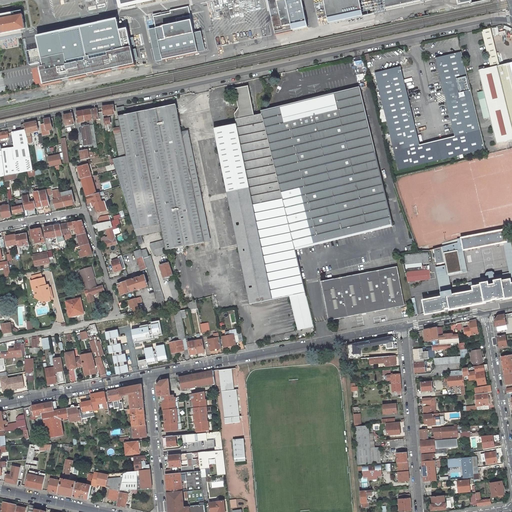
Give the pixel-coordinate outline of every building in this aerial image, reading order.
[(375,27),(369,0),(267,0),(275,35),(276,36),(348,20),(348,22),(351,32),(375,27)] [(389,0),(392,10),(437,0),(457,0),(459,4),(471,1),(470,0),(389,0)] [(194,32),(189,6),(153,14),(155,27),(148,30),(155,61),(205,50),(200,31),(194,32)] [(0,33),(26,28),(24,15),(0,19),(0,33)] [(116,21),(37,38),(42,65),(37,67),(41,86),(135,65),(126,28),(118,30),(116,21)] [(491,68),(498,66),(511,124),(511,62),(500,65),(491,28),(482,30),(491,68)] [(420,145),(401,66),(375,73),(399,170),(480,150),(485,149),(461,52),(436,58),(455,136),(420,145)] [(497,144),(511,140),(511,124),(498,66),(491,68),(479,70),(484,91),(477,92),(484,119),(490,117),(497,144)] [(250,304),(306,293),(303,279),(295,250),(278,176),(262,114),(254,115),(248,86),(235,89),(239,108),(235,114),(237,124),(214,129),(215,132),(250,304)] [(262,114),(278,176),(375,153),(360,88),(272,109),(262,111),(262,114)] [(127,156),(120,158),(112,159),(116,170),(121,186),(135,229),(161,224),(162,231),(164,240),(166,250),(211,241),(189,130),(182,131),(181,126),(179,118),(178,110),(176,104),(118,116),(119,120),(127,156)] [(104,115),(115,114),(113,105),(102,107),(103,112),(104,115)] [(97,108),(92,109),(93,120),(101,119),(103,128),(105,128),(104,119),(104,115),(103,112),(98,113),(97,108)] [(93,120),(92,109),(84,111),(77,112),(78,122),(90,121),(93,120)] [(75,126),(73,113),(64,115),(65,120),(66,122),(64,122),(66,128),(75,126)] [(52,129),(50,118),(44,120),(45,124),(41,125),(43,134),(43,135),(50,134),(50,130),(51,129),(52,129)] [(127,156),(119,120),(116,121),(117,128),(114,128),(120,158),(127,156)] [(39,131),(37,122),(24,124),(25,129),(27,138),(30,137),(32,137),(31,133),(32,133),(32,132),(39,131)] [(94,147),(97,147),(94,125),(88,126),(82,127),(84,146),(94,144),(94,147)] [(25,129),(22,130),(14,132),(16,148),(1,150),(2,156),(5,176),(17,173),(28,171),(33,170),(28,143),(27,138),(25,129)] [(8,132),(0,132),(0,139),(1,143),(7,142),(9,138),(8,132)] [(64,164),(69,163),(66,138),(61,139),(64,164)] [(90,159),(88,150),(80,151),(82,160),(87,159),(90,159)] [(375,153),(278,176),(295,250),(393,226),(375,153)] [(62,164),(60,155),(49,157),(50,165),(51,167),(62,164)] [(78,168),(78,167),(87,165),(87,162),(88,162),(87,159),(82,160),(76,161),(78,168)] [(92,176),(89,164),(87,165),(78,167),(82,179),(92,176)] [(96,191),(93,178),(98,177),(97,175),(92,176),(82,179),(87,196),(98,193),(102,192),(101,189),(99,190),(99,191),(96,191)] [(55,208),(65,206),(63,198),(63,197),(61,189),(53,191),(55,200),(53,200),(55,208)] [(38,210),(41,209),(40,207),(43,206),(40,192),(39,191),(34,192),(38,210)] [(42,192),(40,192),(43,206),(50,205),(48,196),(47,194),(43,195),(42,192)] [(98,193),(87,196),(89,202),(92,201),(93,205),(95,205),(98,213),(108,210),(105,201),(101,202),(98,193)] [(35,201),(30,202),(28,195),(23,197),(26,210),(36,208),(35,201)] [(65,206),(75,204),(73,195),(63,197),(63,198),(65,206)] [(12,216),(10,205),(0,206),(0,207),(2,218),(12,216)] [(82,221),(69,224),(70,229),(75,228),(77,236),(86,233),(82,221)] [(115,237),(116,237),(115,234),(114,235),(112,229),(113,229),(112,225),(111,221),(99,223),(97,224),(99,231),(106,229),(108,236),(106,237),(105,236),(101,237),(103,242),(105,242),(107,247),(118,244),(117,238),(115,239),(115,237)] [(62,225),(64,235),(71,234),(70,229),(69,224),(62,225)] [(141,235),(162,231),(161,224),(135,229),(137,236),(141,235)] [(59,236),(64,235),(62,225),(60,225),(58,225),(55,226),(57,237),(58,241),(58,242),(61,242),(60,239),(61,239),(60,237),(59,236)] [(55,226),(45,228),(47,238),(57,237),(55,226)] [(45,242),(41,228),(31,230),(33,239),(35,239),(36,244),(45,242)] [(508,242),(505,230),(461,238),(464,250),(508,242)] [(78,247),(81,246),(89,244),(86,233),(77,236),(80,244),(78,245),(78,247)] [(16,234),(6,236),(8,246),(9,246),(11,246),(18,244),(16,234)] [(18,247),(29,244),(27,234),(16,236),(16,234),(18,244),(18,247)] [(157,256),(166,253),(167,253),(166,250),(164,240),(150,244),(152,250),(154,255),(156,254),(157,256)] [(57,248),(60,248),(58,242),(58,241),(52,242),(53,249),(57,248)] [(82,250),(79,251),(81,257),(93,255),(89,244),(81,246),(82,250)] [(445,262),(442,247),(434,249),(437,264),(445,262)] [(149,256),(146,249),(141,251),(147,269),(154,291),(161,290),(151,256),(149,256)] [(141,271),(147,269),(141,251),(141,250),(135,252),(141,271)] [(458,250),(444,253),(448,274),(462,272),(458,250)] [(405,255),(406,264),(429,261),(428,252),(405,255)] [(38,256),(33,257),(35,265),(50,262),(48,253),(43,254),(43,253),(38,254),(38,256)] [(124,261),(120,262),(119,259),(118,260),(116,260),(112,261),(115,272),(122,269),(122,267),(125,266),(124,261)] [(164,278),(173,275),(169,262),(160,265),(164,278)] [(407,272),(408,281),(431,279),(430,269),(422,270),(421,266),(406,268),(405,264),(403,264),(405,272),(407,272)] [(392,308),(405,306),(404,299),(403,299),(398,273),(399,273),(397,266),(385,269),(367,272),(367,273),(352,275),(341,277),(341,278),(322,281),(327,308),(329,320),(380,311),(379,310),(392,308)] [(85,286),(86,290),(95,287),(92,279),(94,279),(95,278),(91,267),(80,270),(85,286)] [(511,283),(511,284),(511,279),(502,281),(501,274),(495,275),(495,273),(493,271),(487,272),(486,275),(486,277),(480,278),(482,285),(473,287),(474,291),(452,295),(451,290),(442,292),(442,297),(424,301),(426,314),(447,310),(446,309),(451,308),(451,309),(487,303),(487,301),(486,298),(489,298),(490,301),(493,300),(493,299),(499,298),(499,299),(502,298),(502,295),(505,295),(505,298),(506,299),(511,297),(511,283)] [(149,286),(145,275),(118,284),(121,295),(149,286)] [(48,285),(46,285),(44,278),(42,279),(33,281),(31,281),(33,289),(34,289),(36,296),(40,295),(44,297),(45,301),(51,300),(50,299),(50,296),(51,296),(49,288),(48,285)] [(169,282),(175,302),(182,300),(175,280),(169,282)] [(104,291),(102,285),(97,287),(95,287),(86,290),(85,291),(89,302),(94,301),(92,295),(104,291)] [(85,291),(86,290),(85,286),(73,289),(74,294),(85,291)] [(165,300),(161,290),(154,291),(159,305),(165,303),(164,300),(165,300)] [(67,302),(70,316),(84,313),(80,299),(67,302)] [(134,312),(139,311),(135,299),(130,300),(134,312)] [(196,300),(188,303),(190,310),(197,308),(196,300)] [(186,339),(182,318),(181,311),(180,307),(175,309),(175,312),(174,312),(179,341),(186,339)] [(504,314),(494,316),(496,326),(497,326),(498,330),(507,329),(504,314)] [(476,320),(468,322),(469,327),(464,328),(465,336),(478,334),(476,320)] [(125,329),(123,322),(114,324),(115,330),(119,330),(125,329)] [(3,333),(12,332),(11,323),(2,324),(3,333)] [(104,339),(99,324),(96,325),(100,340),(104,339)] [(438,327),(425,330),(426,341),(432,340),(433,345),(440,344),(439,338),(439,336),(438,327)] [(229,331),(225,332),(226,336),(222,337),(224,347),(229,346),(232,346),(236,345),(236,342),(234,335),(230,335),(229,331)] [(412,336),(413,347),(420,346),(419,336),(419,335),(412,336)] [(459,335),(439,336),(439,338),(440,344),(451,344),(459,343),(459,335)] [(504,335),(498,336),(500,347),(507,346),(506,340),(505,341),(504,335)] [(392,336),(347,345),(349,359),(357,358),(356,349),(381,344),(381,346),(386,345),(386,343),(389,343),(389,344),(397,342),(397,340),(392,336)] [(217,349),(222,348),(220,337),(208,340),(210,350),(215,349),(217,349)] [(44,349),(51,348),(50,344),(49,338),(42,339),(44,349)] [(172,354),(188,350),(186,339),(179,341),(170,343),(172,354)] [(101,345),(100,346),(99,341),(97,342),(96,340),(89,342),(93,352),(97,351),(97,353),(99,352),(99,353),(103,351),(101,345)] [(205,352),(202,340),(195,341),(188,342),(191,355),(205,352)] [(22,356),(25,356),(24,344),(15,344),(16,349),(14,349),(14,352),(3,353),(3,358),(10,357),(22,356)] [(415,349),(413,349),(414,360),(420,360),(420,359),(424,359),(429,359),(428,352),(423,352),(423,349),(417,349),(417,348),(415,348),(415,349)] [(434,348),(423,349),(423,352),(428,352),(429,359),(434,358),(434,350),(434,348)] [(467,349),(460,350),(461,356),(461,359),(468,357),(467,349)] [(472,353),(470,354),(472,362),(474,362),(474,365),(483,364),(482,360),(484,360),(483,357),(482,358),(481,349),(472,351),(472,353)] [(73,352),(65,354),(69,369),(74,368),(76,367),(83,366),(81,360),(76,361),(75,359),(73,352)] [(511,354),(501,356),(504,374),(511,373),(511,354)] [(395,356),(370,358),(370,364),(386,363),(386,366),(396,365),(395,356)] [(461,356),(434,358),(435,365),(462,362),(461,359),(461,356)] [(104,371),(105,371),(100,357),(95,358),(97,365),(101,376),(105,374),(104,371)] [(61,358),(53,359),(56,371),(58,371),(61,383),(65,382),(64,374),(65,374),(63,365),(62,365),(61,358)] [(420,360),(414,360),(415,372),(425,372),(424,359),(420,359),(420,360)] [(84,370),(85,376),(97,373),(95,363),(84,365),(84,370)] [(487,364),(462,368),(463,370),(463,375),(464,381),(476,379),(476,381),(478,380),(478,385),(487,384),(485,371),(488,371),(487,364)] [(53,368),(46,369),(49,384),(56,383),(53,368)] [(232,368),(219,370),(220,379),(222,378),(223,387),(221,387),(225,424),(238,422),(237,417),(240,416),(237,389),(234,390),(233,390),(231,374),(232,374),(232,368)] [(214,371),(179,377),(181,390),(193,388),(193,389),(195,389),(195,387),(215,383),(214,371)] [(392,380),(392,383),(401,382),(400,374),(393,375),(393,374),(392,374),(392,375),(387,375),(388,380),(392,380)] [(448,376),(448,377),(449,386),(461,385),(464,385),(464,381),(463,375),(449,376),(448,376)] [(7,376),(1,377),(3,391),(12,389),(12,388),(13,388),(13,389),(24,387),(22,376),(8,379),(7,376)] [(401,382),(392,383),(393,392),(397,392),(398,393),(402,393),(401,382)] [(432,382),(421,382),(422,391),(426,391),(429,391),(432,390),(432,382)] [(142,385),(120,389),(121,396),(127,395),(127,393),(130,393),(132,409),(144,408),(142,385)] [(475,388),(475,394),(488,392),(488,393),(492,392),(491,385),(475,388)] [(120,389),(108,391),(110,401),(122,399),(121,396),(120,389)] [(204,392),(192,394),(193,401),(195,415),(194,415),(195,423),(196,423),(197,434),(209,432),(208,421),(207,421),(206,414),(207,414),(206,400),(205,400),(204,392)] [(488,392),(475,394),(477,406),(466,407),(467,411),(489,409),(488,393),(488,392)] [(176,402),(175,397),(174,398),(173,395),(169,395),(163,396),(163,402),(162,402),(163,409),(164,409),(165,424),(165,431),(178,430),(177,423),(178,423),(176,408),(175,402),(176,402)] [(91,400),(91,401),(93,410),(94,410),(94,413),(99,412),(97,399),(91,400)] [(87,401),(81,403),(83,411),(81,412),(82,418),(95,416),(94,413),(94,410),(93,410),(91,401),(87,401)] [(52,402),(32,406),(34,416),(43,414),(44,419),(48,438),(59,436),(54,411),(52,402)] [(385,410),(386,414),(397,413),(396,403),(383,404),(384,410),(385,410)] [(78,407),(68,408),(70,418),(69,418),(70,422),(83,419),(82,418),(81,412),(81,411),(79,411),(78,407)] [(360,407),(353,407),(354,426),(362,425),(360,407)] [(23,408),(15,409),(18,424),(19,430),(27,430),(23,408)] [(68,408),(54,411),(59,436),(64,435),(61,420),(69,418),(70,418),(68,408)] [(144,408),(132,409),(133,426),(146,425),(144,408)] [(431,414),(424,415),(425,424),(429,424),(429,426),(432,425),(436,425),(440,424),(439,417),(439,413),(435,414),(431,414)] [(395,422),(387,423),(388,435),(400,434),(399,422),(395,422)] [(146,425),(133,426),(134,437),(134,438),(147,437),(146,425)] [(373,425),(355,426),(357,446),(356,446),(356,450),(357,449),(357,450),(380,449),(379,447),(375,448),(375,440),(377,440),(377,438),(377,437),(373,435),(373,432),(373,425)] [(441,430),(442,439),(448,439),(458,438),(457,427),(441,428),(441,430)] [(427,430),(420,430),(421,441),(428,440),(427,431),(427,430)] [(186,435),(187,442),(214,439),(216,450),(223,450),(221,431),(209,432),(197,434),(186,435)] [(36,436),(29,438),(30,444),(37,445),(36,436)] [(167,437),(168,446),(177,445),(176,436),(167,437)] [(428,440),(421,441),(422,452),(436,451),(435,447),(449,446),(448,442),(447,443),(446,440),(448,440),(448,439),(442,439),(435,440),(428,440)] [(129,442),(125,442),(126,455),(140,453),(138,441),(129,442)] [(380,449),(357,450),(359,464),(381,463),(380,449)] [(216,450),(198,452),(201,471),(202,477),(206,477),(205,469),(210,468),(209,458),(216,458),(218,475),(226,474),(223,450),(216,450)] [(496,455),(496,451),(485,453),(487,464),(498,462),(497,458),(499,458),(498,455),(496,455)] [(198,452),(169,455),(169,459),(167,460),(168,465),(170,465),(170,467),(171,467),(171,470),(171,474),(201,471),(198,452)] [(447,452),(422,455),(423,461),(434,460),(440,460),(448,459),(447,452)] [(407,453),(397,453),(398,463),(408,462),(407,453)] [(145,456),(134,457),(136,471),(150,469),(150,466),(146,466),(146,465),(148,464),(148,462),(146,461),(145,456)] [(472,457),(462,458),(463,466),(464,478),(474,477),(473,473),(473,467),(472,457)] [(462,458),(452,459),(452,467),(463,466),(462,458)] [(61,481),(59,493),(74,496),(77,482),(70,480),(71,475),(69,475),(71,465),(71,466),(72,461),(66,459),(61,481)] [(434,460),(423,461),(424,482),(431,481),(435,481),(434,467),(440,466),(440,460),(434,460)] [(399,481),(409,480),(408,471),(408,462),(398,463),(399,481)] [(381,464),(363,466),(364,476),(369,476),(377,476),(382,475),(381,464)] [(5,474),(3,481),(22,485),(23,477),(25,470),(20,469),(19,472),(15,471),(14,476),(5,474)] [(136,471),(124,472),(121,490),(129,489),(132,489),(137,489),(152,489),(150,469),(136,471)] [(30,470),(26,486),(42,490),(46,475),(41,474),(39,476),(39,477),(38,477),(39,471),(35,470),(35,471),(30,470)] [(171,474),(166,474),(168,493),(183,492),(185,492),(188,491),(203,490),(202,477),(201,471),(171,474)] [(94,472),(92,485),(97,486),(97,485),(98,483),(107,485),(109,475),(94,472)] [(109,475),(107,485),(106,487),(109,487),(109,488),(111,489),(109,498),(115,500),(114,504),(117,505),(121,490),(124,472),(109,474),(109,475)] [(49,487),(48,491),(59,493),(61,481),(51,479),(50,483),(49,487)] [(470,491),(469,480),(458,481),(459,492),(470,491)] [(502,481),(490,483),(493,496),(499,495),(504,494),(502,483),(502,481)] [(92,485),(77,482),(74,496),(88,499),(92,485)] [(117,505),(117,506),(125,507),(126,505),(129,489),(121,490),(117,505)] [(203,490),(188,491),(189,498),(190,507),(190,511),(205,511),(204,495),(203,490)] [(372,490),(360,491),(361,503),(366,503),(367,503),(366,498),(368,498),(368,495),(372,495),(372,490)] [(183,492),(168,493),(169,511),(190,511),(190,507),(184,507),(183,492)] [(480,492),(476,493),(478,506),(491,504),(490,499),(482,500),(482,499),(481,499),(480,492)] [(444,495),(432,496),(433,504),(431,504),(431,506),(430,506),(430,509),(431,509),(432,510),(447,509),(447,508),(452,508),(451,500),(445,501),(444,495)] [(399,500),(396,500),(396,504),(399,504),(400,511),(412,511),(411,499),(399,500)] [(225,511),(224,501),(209,503),(210,511),(225,511)] [(14,511),(16,505),(4,502),(1,511),(14,511)]
